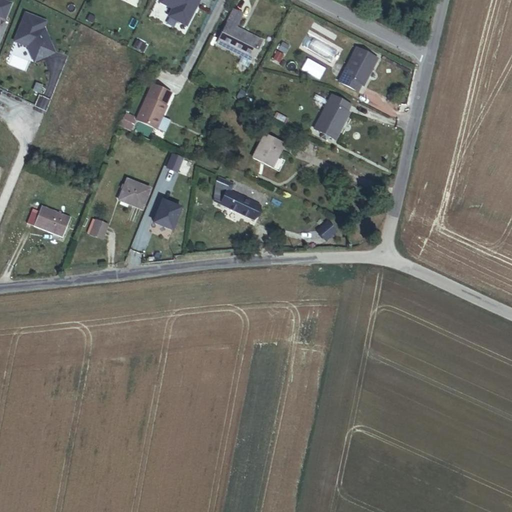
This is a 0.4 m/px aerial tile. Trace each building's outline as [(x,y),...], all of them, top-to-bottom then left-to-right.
[(202,0),(162,0),(160,5),(173,12),(170,19),(188,29),(202,0)] [(0,19),(3,21),(9,6),(0,2),(0,19)] [(24,16),(13,43),(27,48),(32,61),(36,62),(54,54),(43,31),(42,31),(44,23),(24,16)] [(251,61),(261,41),(245,33),(244,36),(234,30),(235,28),(227,24),(217,43),(251,61)] [(363,86),(377,59),(356,48),(338,82),(357,93),(361,85),(363,86)] [(165,106),(171,94),(152,85),(136,120),(156,129),(166,107),(165,106)] [(241,103),(245,95),(240,93),(236,100),(241,103)] [(335,142),(350,113),(348,112),(352,105),(331,94),(312,130),(322,134),(320,138),(326,141),(327,137),(335,142)] [(248,108),(252,100),(247,98),(243,106),(248,108)] [(132,120),(134,118),(126,114),(120,126),(130,130),(134,121),(132,120)] [(251,160),(269,169),(281,145),(263,136),(251,160)] [(181,159),(171,155),(166,168),(176,172),(181,159)] [(259,204),(234,193),(238,184),(230,180),(219,175),(213,199),(220,202),(219,204),(252,219),(259,204)] [(140,214),(149,193),(126,183),(122,191),(118,189),(115,194),(120,196),(117,204),(140,214)] [(63,233),(71,214),(44,204),(42,209),(35,206),(29,220),(63,233)] [(180,211),(161,204),(153,226),(172,234),(180,211)] [(336,230),(327,220),(318,228),(327,238),(336,230)] [(90,238),(102,242),(107,227),(96,223),(90,238)]
